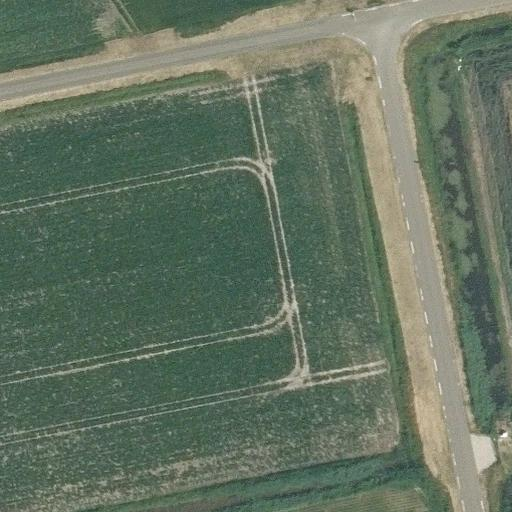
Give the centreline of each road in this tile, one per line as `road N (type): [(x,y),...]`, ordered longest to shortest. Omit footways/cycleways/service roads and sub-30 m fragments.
road 1 (unclassified): [(472,511),(375,18)]
road 2 (unclassified): [(0,92),(375,18)]
